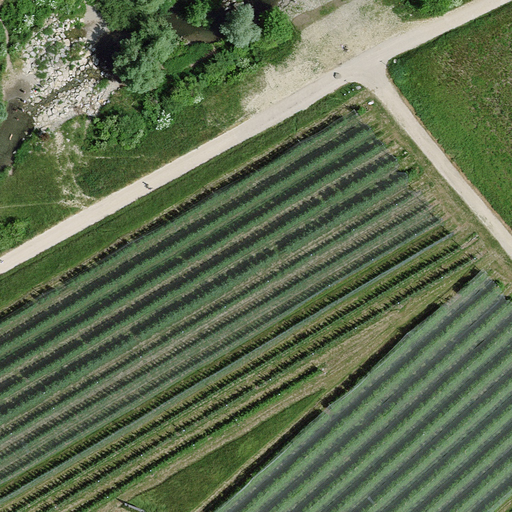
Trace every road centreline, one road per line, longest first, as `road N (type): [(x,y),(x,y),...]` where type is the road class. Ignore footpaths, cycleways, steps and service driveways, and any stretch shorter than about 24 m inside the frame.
road 1 (track): [(362,64),(0,264)]
road 2 (track): [(362,64),(511,245)]
road 3 (track): [(493,0),(362,64)]
